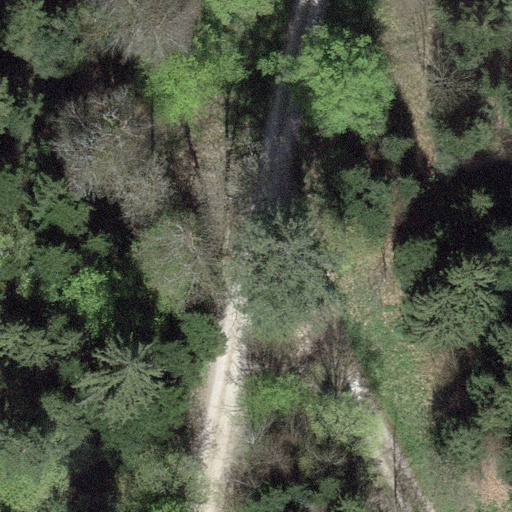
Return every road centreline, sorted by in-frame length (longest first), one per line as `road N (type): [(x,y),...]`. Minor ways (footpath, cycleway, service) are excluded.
road 1 (track): [(317,0),(203,511)]
road 2 (track): [(274,196),(366,401)]
road 3 (track): [(229,407),(366,401)]
road 4 (track): [(366,401),(433,511)]
